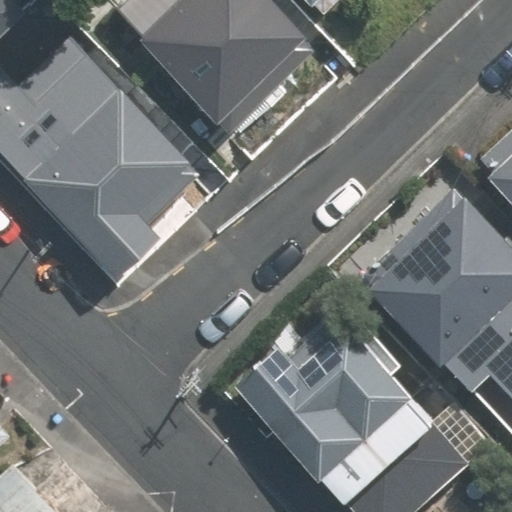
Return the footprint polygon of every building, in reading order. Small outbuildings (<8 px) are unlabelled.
[(0,0),(0,39),(45,0),(0,0)] [(297,60),(244,0),(111,0),(90,19),(201,145),(297,60)] [(321,0),(278,0),(299,22),(321,0)] [(0,97),(0,164),(113,285),(159,241),(137,218),(192,166),(73,39),(5,103),(0,97)] [(511,130),(462,176),(511,232),(511,130)] [(511,272),(442,194),(342,284),(448,402),(471,381),(511,427),(511,318),(501,307),(511,297),(511,272)] [(323,312),(225,399),(325,511),(411,511),(461,469),(323,312)] [(0,399),(0,421),(11,410),(0,399)] [(75,511),(17,453),(0,470),(0,511),(75,511)]
